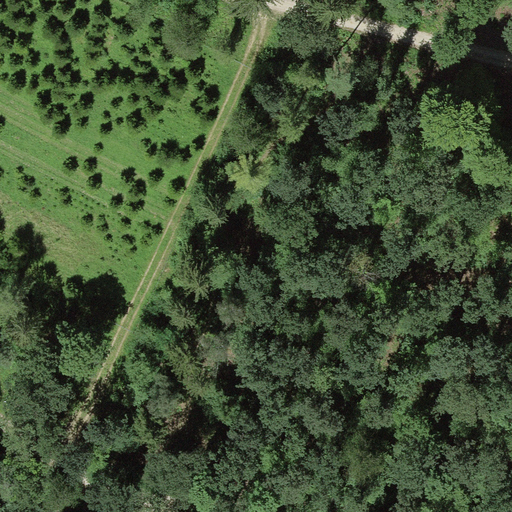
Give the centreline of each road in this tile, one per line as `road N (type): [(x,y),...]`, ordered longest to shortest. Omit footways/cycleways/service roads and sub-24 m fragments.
road 1 (track): [(236,511),(170,506),(59,465),(0,417)]
road 2 (track): [(511,63),(267,0)]
